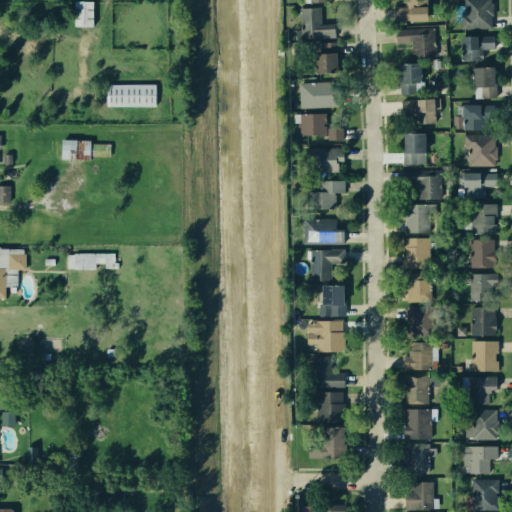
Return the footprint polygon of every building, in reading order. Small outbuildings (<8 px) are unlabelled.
[(69,1),(89,0),(90,27),(71,28),(69,1)] [(456,0),(488,0),(489,28),(457,29),(456,0)] [(391,4),(426,3),(426,20),(391,21),(391,4)] [(297,10),(316,9),(317,25),(332,25),(333,37),(298,39),(297,10)] [(391,26),(434,26),(434,59),(408,59),(408,43),(391,43),(391,26)] [(457,32),(490,31),(491,58),(458,59),(457,32)] [(320,43),(335,41),(338,73),(316,74),(314,53),(321,53),(320,43)] [(393,62),(419,62),(419,94),(394,95),(393,62)] [(465,67),(494,66),(494,95),(466,96),(465,67)] [(297,81),(333,80),(333,105),(298,106),(297,81)] [(103,84),(153,85),(153,106),(103,106),(103,84)] [(397,101),(438,99),(439,112),(430,114),(430,123),(399,123),(397,101)] [(451,101),(498,101),(498,130),(451,130),(451,101)] [(292,114),(324,113),(324,137),(291,137),(292,114)] [(343,125),(328,126),(328,140),(344,139),(343,125)] [(397,131),(423,131),(424,166),(398,166),(397,131)] [(461,137),(493,136),(494,166),(462,167),(461,137)] [(57,141),(110,140),(110,158),(57,159),(57,141)] [(309,148),(343,147),(343,161),(332,161),(333,173),(309,173),(309,148)] [(2,153),(10,154),(10,163),(2,163),(2,153)] [(402,173),(437,172),(438,199),(402,200),(402,173)] [(458,173),(497,173),(497,185),(483,186),(483,197),(458,197),(458,173)] [(316,179),(343,179),(343,192),(335,192),(335,209),(305,210),(305,190),(316,190),(316,179)] [(0,185),(8,185),(8,207),(0,207),(0,185)] [(459,203),(495,202),(496,230),(460,232),(459,203)] [(397,203),(424,203),(423,230),(397,229),(397,203)] [(304,217),(340,218),(339,245),(303,244),(304,217)] [(466,236),(490,235),(491,266),(467,267),(466,236)] [(399,236),(423,236),(424,267),(400,268),(399,236)] [(308,249),(343,249),(343,263),(330,263),(330,279),(309,279),(308,249)] [(64,253),(112,253),(113,269),(64,269),(64,253)] [(4,254),(22,254),(23,273),(5,273),(4,254)] [(402,273),(425,272),(425,299),(402,299),(402,273)] [(466,274),(491,273),(492,300),(467,301),(466,274)] [(321,285),(343,285),(344,315),(329,316),(328,305),(321,305),(321,285)] [(402,303),(428,304),(428,338),(402,338),(402,303)] [(465,305),(494,304),(495,337),(468,336),(465,305)] [(311,320),(341,320),(340,331),(350,331),(350,351),(315,351),(315,344),(305,344),(305,332),(311,332),(311,320)] [(467,340),(495,340),(496,372),(467,372),(467,340)] [(399,369),(399,353),(408,353),(408,342),(427,342),(427,369),(399,369)] [(309,356),(326,356),(326,370),(343,370),(344,388),(309,387),(309,356)] [(400,375),(427,374),(427,404),(400,404),(400,375)] [(466,377),(495,376),(495,391),(488,391),(488,403),(467,403),(466,377)] [(315,391),(335,391),(335,419),(315,419),(315,391)] [(400,409),(434,408),(435,422),(426,423),(427,438),(401,439),(400,409)] [(461,410),(496,410),(496,440),(461,441),(461,410)] [(14,425),(14,411),(1,412),(2,426),(14,425)] [(317,425),(338,425),(338,457),(308,457),(308,447),(317,447),(317,425)] [(401,444),(430,444),(430,470),(402,470),(401,444)] [(459,445),(496,445),(496,456),(486,456),(486,472),(459,472),(459,445)] [(77,476),(77,456),(69,456),(70,476),(77,476)] [(468,479),(495,479),(495,509),(468,509),(468,479)] [(401,481),(431,480),(432,507),(402,508),(401,481)] [(299,511),(299,506),(343,503),(343,511),(299,511)]
